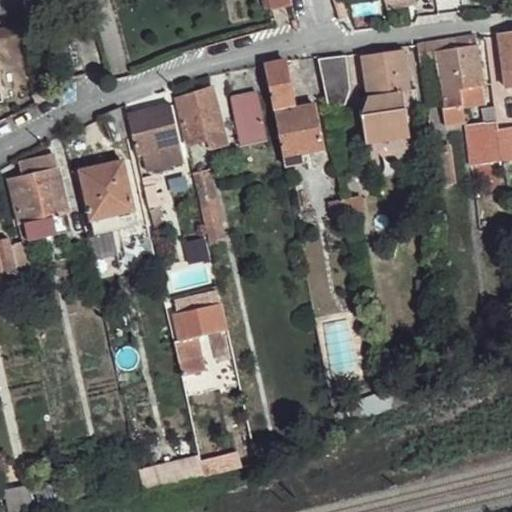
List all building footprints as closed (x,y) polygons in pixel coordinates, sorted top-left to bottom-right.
[(293,7),(291,0),(268,0),(272,12),(293,7)] [(511,71),(511,30),(499,33),(505,72),(511,71)] [(477,44),(476,36),(453,39),(454,49),(477,44)] [(454,49),(453,39),(419,44),(427,107),(436,105),(431,72),(434,71),(432,54),(438,52),(438,50),(454,49)] [(482,84),(477,44),(454,49),(459,88),(482,84)] [(459,88),(454,49),(438,50),(438,52),(446,108),(460,106),(459,88)] [(410,93),(405,51),(362,57),(367,98),(403,94),(410,93)] [(329,114),(350,110),(346,76),(351,75),(349,58),(346,59),(346,53),(316,56),(329,114)] [(291,104),(284,61),(262,64),(284,166),(302,162),(300,153),(322,147),(312,104),(278,112),(276,108),(291,104)] [(225,143),(212,88),(177,96),(188,141),(207,136),(208,147),(225,143)] [(265,139),(255,93),(228,98),(238,146),(265,139)] [(409,143),(403,94),(367,98),(361,117),(367,149),(409,143)] [(498,128),(494,101),(479,104),(481,118),(463,121),(470,163),(501,158),(498,128)] [(180,143),(171,103),(128,115),(138,162),(142,159),(141,153),(180,143)] [(463,121),(460,106),(446,108),(446,121),(463,121)] [(125,134),(120,108),(102,117),(110,140),(125,134)] [(511,156),(511,125),(498,128),(501,158),(511,156)] [(441,141),(440,130),(429,129),(431,143),(441,141)] [(442,146),(441,141),(431,143),(433,159),(447,156),(447,146),(442,146)] [(426,166),(424,156),(418,157),(418,166),(426,166)] [(67,212),(56,157),(30,164),(21,163),(24,178),(10,179),(19,223),(67,212)] [(135,211),(123,163),(81,173),(92,222),(135,211)] [(220,220),(208,167),(193,170),(205,223),(220,220)] [(159,206),(152,176),(142,179),(150,212),(156,212),(155,207),(159,206)] [(343,201),(342,194),(337,195),(330,197),(332,204),(343,201)] [(138,226),(135,211),(92,222),(95,236),(138,226)] [(14,247),(12,241),(0,244),(0,273),(1,273),(1,276),(19,272),(14,247)] [(30,268),(24,246),(14,247),(19,272),(30,268)] [(225,332),(216,292),(189,299),(192,311),(174,316),(181,343),(199,338),(225,332)] [(201,347),(199,338),(181,343),(183,352),(201,347)] [(194,375),(189,353),(178,356),(184,377),(185,377),(194,375)]
